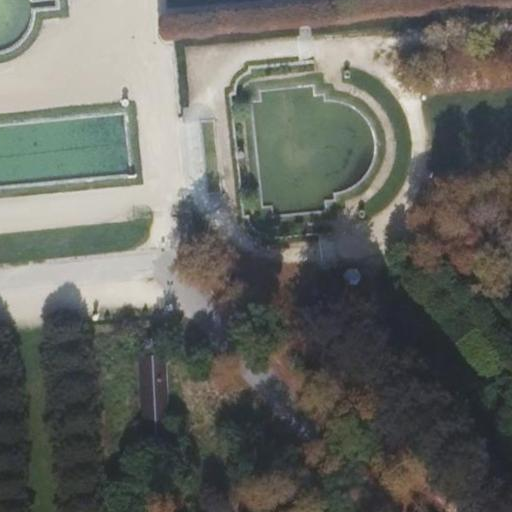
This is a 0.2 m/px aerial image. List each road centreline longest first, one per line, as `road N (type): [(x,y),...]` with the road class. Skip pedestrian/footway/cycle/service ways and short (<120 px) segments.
road 1 (unclassified): [(170,276),(379,511)]
road 2 (track): [(73,277),(98,511)]
road 3 (unclassified): [(170,276),(0,282)]
